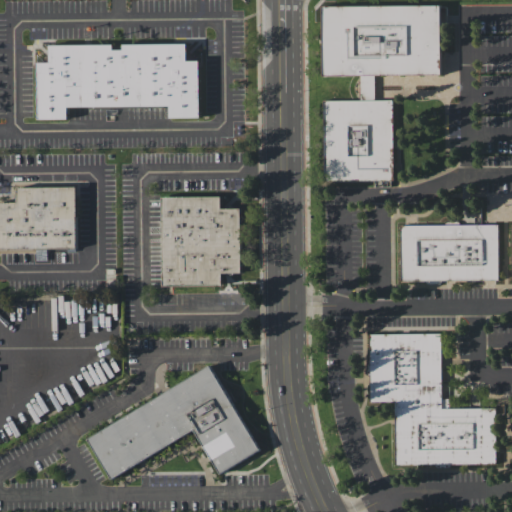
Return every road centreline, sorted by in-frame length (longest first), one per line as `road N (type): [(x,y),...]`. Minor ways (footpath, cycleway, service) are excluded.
road 1 (tertiary): [(327,511),(287,410),(278,0)]
road 2 (residential): [(281,311),(511,308)]
